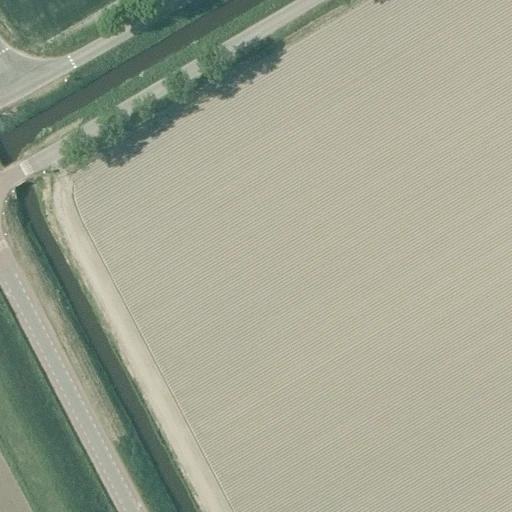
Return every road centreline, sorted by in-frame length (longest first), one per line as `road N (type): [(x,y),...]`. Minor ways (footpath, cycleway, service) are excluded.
road 1 (unclassified): [(0,182),(313,0)]
road 2 (tertiary): [(131,511),(0,258)]
road 3 (unclassified): [(179,0),(15,90)]
